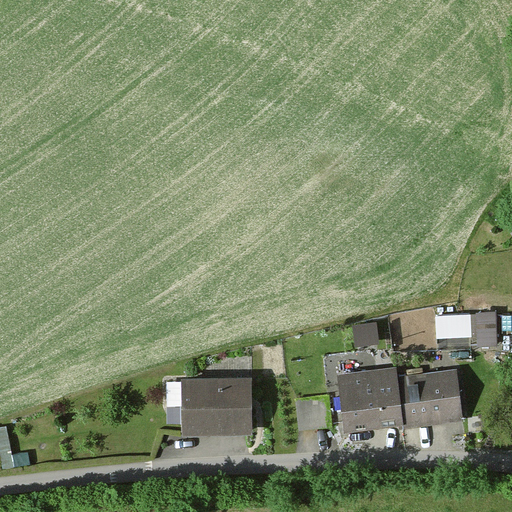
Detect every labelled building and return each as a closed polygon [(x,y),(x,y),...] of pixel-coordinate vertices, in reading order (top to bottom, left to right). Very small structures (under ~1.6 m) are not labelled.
[(473,317),(434,318),(434,341),(473,340),(473,317)] [(499,317),(478,318),(479,351),(500,350),(499,317)] [(400,426),(394,378),(393,369),(332,376),(339,433),(400,426)] [(394,378),(400,426),(401,432),(459,425),(452,371),(394,378)] [(246,382),(178,385),(181,440),(249,437),(246,382)] [(296,396),(301,427),(330,423),(325,392),(296,396)]
